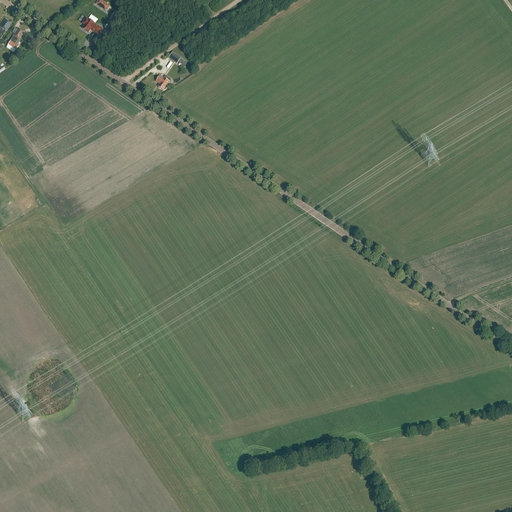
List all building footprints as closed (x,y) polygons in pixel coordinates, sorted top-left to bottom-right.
[(100,0),(98,0),(96,4),(103,9),(107,5),(100,0)] [(82,29),(89,33),(91,30),(98,35),(102,29),(95,24),(89,19),(88,20),(86,18),(82,24),(84,25),(82,29)] [(0,39),(0,40),(4,35),(2,34),(5,31),(6,31),(11,24),(5,20),(0,26),(0,39)] [(19,46),(15,44),(18,40),(19,40),(24,33),(18,29),(13,36),(8,44),(10,45),(16,50),(19,46)] [(181,59),(176,55),(172,60),(177,64),(181,59)] [(156,82),(159,84),(158,87),(158,88),(160,89),(161,89),(163,91),(164,90),(165,90),(167,87),(167,86),(169,82),(170,80),(168,78),(167,80),(163,78),(163,79),(160,76),(156,82)]
